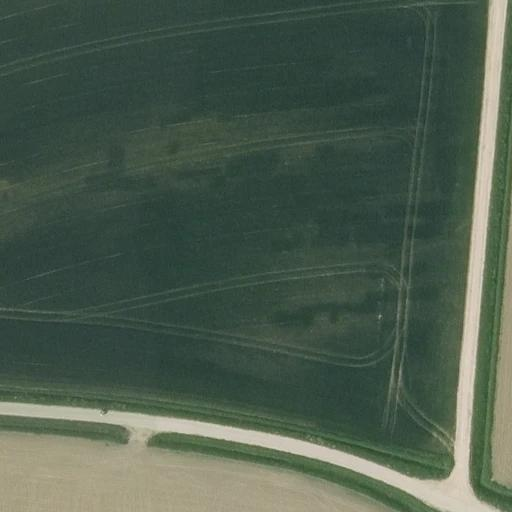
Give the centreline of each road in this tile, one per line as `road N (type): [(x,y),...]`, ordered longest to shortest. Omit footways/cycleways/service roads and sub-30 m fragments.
road 1 (unclassified): [(487,511),(276,437),(198,419)]
road 2 (unclassified): [(0,400),(198,419)]
